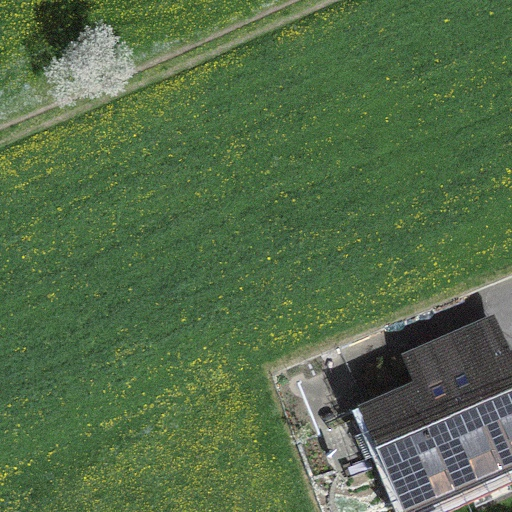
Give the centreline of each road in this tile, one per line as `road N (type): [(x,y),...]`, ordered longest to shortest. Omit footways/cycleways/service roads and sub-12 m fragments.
road 1 (track): [(0,123),(289,0)]
road 2 (residential): [(268,366),(511,270)]
